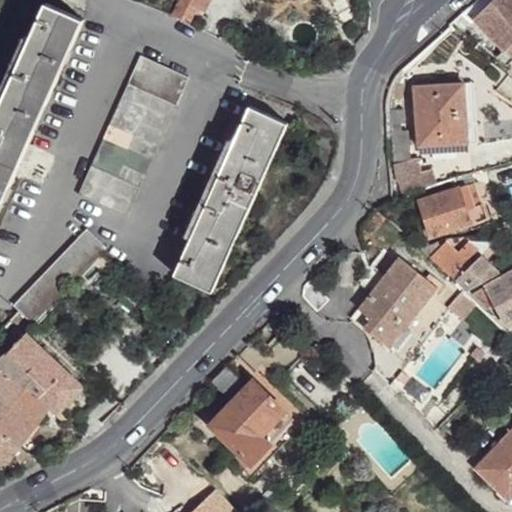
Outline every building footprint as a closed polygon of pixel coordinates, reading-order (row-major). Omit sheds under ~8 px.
[(48,0),(43,0),(0,101),(0,204),(83,16),(48,0)] [(176,0),(171,13),(188,21),(196,8),(205,12),(210,0),(176,0)] [(511,0),(493,0),(475,18),(506,49),(511,42),(511,0)] [(463,42),(453,54),(472,68),(481,57),(463,42)] [(138,53),(76,191),(123,213),(185,73),(138,53)] [(460,80),(409,86),(416,148),(466,142),(460,80)] [(247,104),(170,273),(209,289),(286,121),(247,104)] [(324,132),(316,139),(327,152),(331,149),(335,145),(332,142),(324,132)] [(418,158),(395,166),(398,179),(421,172),(418,158)] [(463,183),(453,188),(466,221),(477,216),(463,183)] [(453,188),(416,202),(428,236),(466,221),(453,188)] [(84,225),(12,304),(18,310),(33,322),(99,251),(104,244),(84,225)] [(431,246),(422,250),(465,292),(492,276),(497,273),(465,243),(455,254),(443,243),(436,251),(431,246)] [(401,257),(353,316),(391,346),(439,286),(401,257)] [(511,270),(486,285),(508,326),(511,323),(511,270)] [(309,279),(297,292),(317,312),(329,299),(309,279)] [(27,330),(0,358),(0,369),(1,370),(46,403),(55,409),(81,384),(27,330)] [(225,366),(211,381),(232,402),(246,386),(225,366)] [(0,460),(8,459),(19,442),(46,403),(1,370),(0,371),(0,460)] [(232,402),(211,426),(242,455),(292,404),(259,373),(246,386),(232,402)] [(242,455),(237,462),(252,478),(308,419),(292,404),(242,455)] [(511,430),(477,467),(510,500),(511,498),(511,430)] [(238,511),(213,486),(186,511),(238,511)]
